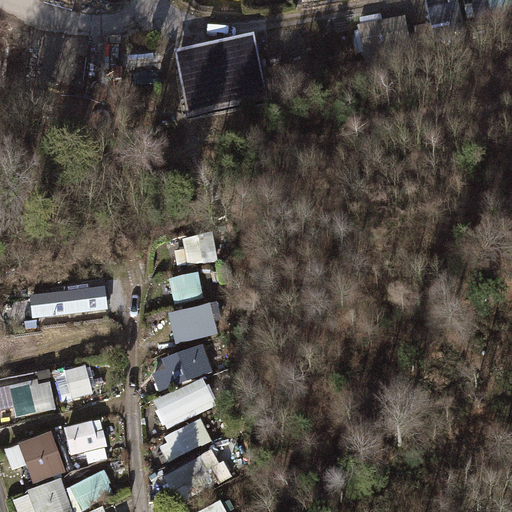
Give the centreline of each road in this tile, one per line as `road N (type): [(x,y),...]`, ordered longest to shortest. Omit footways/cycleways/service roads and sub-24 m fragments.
road 1 (track): [(138,298),(131,413),(138,511)]
road 2 (track): [(0,436),(109,409),(131,413)]
